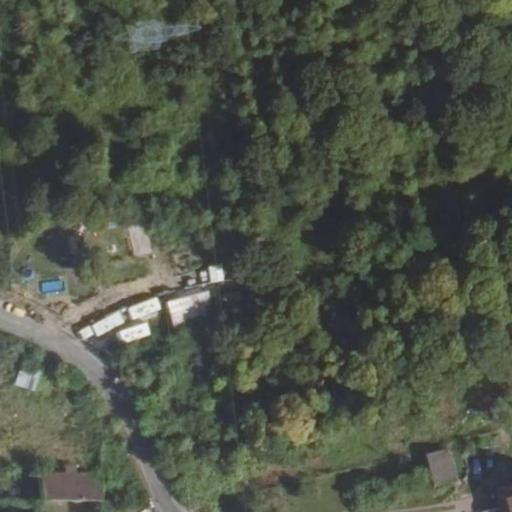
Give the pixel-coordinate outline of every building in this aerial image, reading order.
[(169,298),(173,329),(214,324),(210,293),(169,298)] [(131,323),(162,311),(156,297),(125,310),(131,323)] [(23,365),(15,385),(34,392),(42,372),(23,365)] [(457,489),(450,461),(443,462),(451,491),(457,489)] [(443,462),(425,466),(433,496),(451,491),(443,462)] [(38,478),(39,505),(99,503),(100,503),(99,477),(38,478)] [(511,511),(511,496),(496,501),(498,511),(511,511)]
